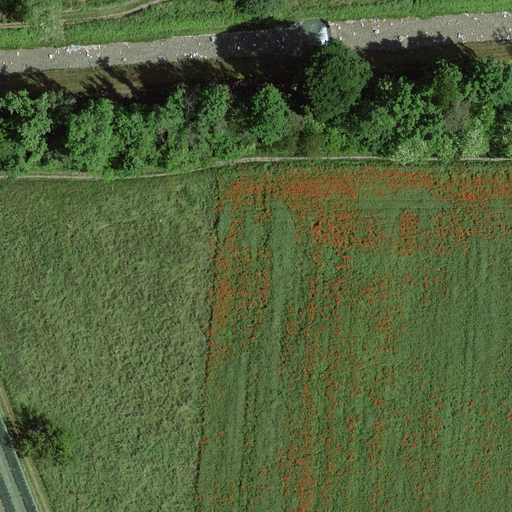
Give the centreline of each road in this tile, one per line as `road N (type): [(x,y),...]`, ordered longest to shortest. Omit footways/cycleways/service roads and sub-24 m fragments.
road 1 (track): [(511,159),(262,157),(118,176),(0,177)]
road 2 (track): [(511,95),(0,106)]
road 3 (track): [(151,0),(0,19)]
